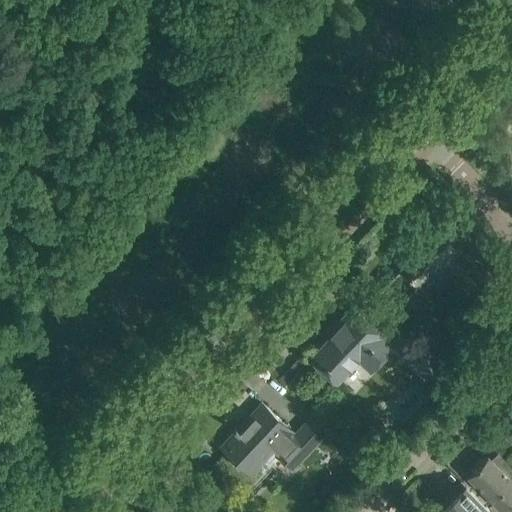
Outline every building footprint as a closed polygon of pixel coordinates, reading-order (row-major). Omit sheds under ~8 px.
[(397,263),(383,278),(389,284),(404,298),(418,283),(422,286),(444,263),(457,248),(432,224),(431,223),(417,239),(420,242),(399,263),(396,261),(395,261),(397,263)] [(501,313),(486,298),(466,317),(481,333),(501,313)] [(390,343),(367,321),(352,307),(339,321),(342,324),(310,358),(336,382),(358,359),(370,370),(392,346),(393,346),(390,343)] [(392,346),(424,376),(439,361),(404,328),(390,343),(393,346),(392,346)] [(261,404),(221,446),(250,474),(265,458),(268,461),(276,453),(294,470),(332,430),(332,429),(313,412),(295,431),(292,429),(291,430),(261,402),(261,403),(261,404)] [(511,464),(499,451),(491,459),(487,456),(467,476),(503,511),(511,511),(511,464)] [(449,502),(439,511),(490,511),(475,496),(461,482),(445,498),(449,502)] [(215,511),(204,501),(194,511),(180,499),(167,511),(215,511)]
